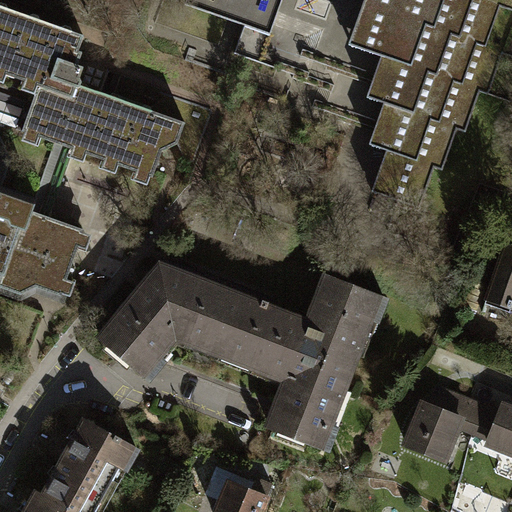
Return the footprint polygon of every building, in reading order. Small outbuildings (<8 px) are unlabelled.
[(186,0),(185,4),(228,20),(232,11),(248,17),(235,54),(278,69),(280,60),(298,66),(322,0),(186,0)] [(484,0),(365,0),(349,45),(382,57),(367,97),(384,103),(370,144),(386,150),(372,191),(420,208),(434,167),(443,170),(457,129),(466,132),(481,92),(489,95),(503,54),(486,48),(501,6),(484,0)] [(0,99),(30,110),(23,131),(73,149),(153,177),(161,151),(177,143),(184,159),(191,161),(209,112),(159,91),(155,104),(151,106),(113,93),(107,94),(88,88),(86,84),(81,82),(79,78),(83,67),(78,66),(81,53),(78,52),(83,37),(72,33),(70,28),(64,26),(59,28),(40,21),(39,17),(32,14),(27,16),(7,9),(6,5),(0,3),(0,99)] [(35,193),(45,190),(49,173),(56,175),(65,171),(73,149),(23,131),(30,110),(0,99),(0,274),(0,287),(21,294),(36,286),(60,294),(83,231),(36,213),(40,203),(35,193)] [(257,175),(220,164),(215,181),(252,192),(257,175)] [(511,245),(506,243),(487,298),(511,306),(511,245)] [(149,377),(163,363),(157,356),(175,334),(184,338),(194,314),(187,311),(198,281),(159,266),(100,337),(149,377)] [(274,309),(253,364),(242,393),(277,406),(269,426),(327,448),(334,429),(327,426),(369,316),(377,319),(385,300),(325,277),(307,322),(274,309)] [(194,314),(184,338),(253,364),(274,309),(266,306),(267,302),(261,299),(259,304),(198,281),(187,311),(194,314)] [(163,363),(242,393),(253,364),(184,338),(175,334),(157,356),(163,363)] [(436,383),(429,404),(461,416),(469,397),(436,383)] [(499,411),(469,397),(461,416),(456,429),(488,440),(499,411)] [(456,429),(461,416),(429,404),(423,401),(406,445),(444,460),(456,429)] [(511,407),(502,404),(499,411),(488,440),(487,442),(511,452),(511,407)] [(85,422),(43,496),(69,511),(92,511),(119,465),(126,469),(136,451),(85,422)] [(251,489),(229,480),(216,511),(259,511),(271,485),(256,479),(251,489)] [(69,511),(43,496),(37,493),(26,511),(69,511)]
